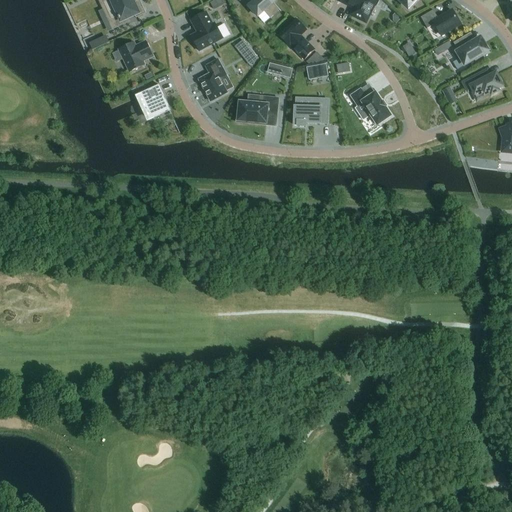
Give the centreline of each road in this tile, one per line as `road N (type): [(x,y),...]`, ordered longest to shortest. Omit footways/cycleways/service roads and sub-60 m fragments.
road 1 (residential): [(161,0),(184,90),(218,137),(292,155),(416,141)]
road 2 (residential): [(299,0),(373,55),(395,85),(416,141)]
